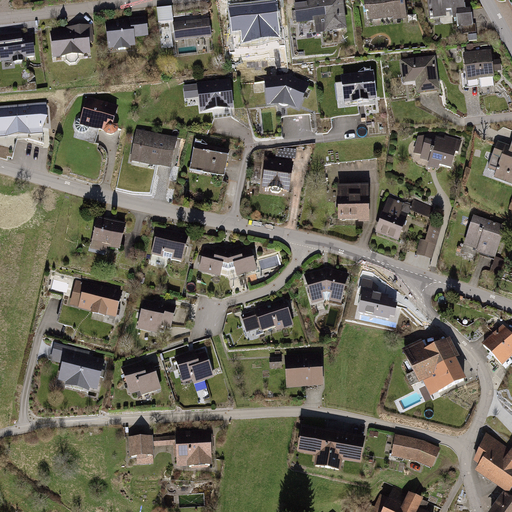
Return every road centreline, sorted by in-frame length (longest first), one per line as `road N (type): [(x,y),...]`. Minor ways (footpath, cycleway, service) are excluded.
road 1 (residential): [(468,447),(319,410),(49,424),(0,435)]
road 2 (residential): [(308,242),(0,164)]
road 3 (residential): [(468,447),(488,395),(485,377),(421,302),(404,269)]
road 4 (residential): [(0,17),(152,0)]
road 5 (residential): [(308,242),(271,290),(204,315)]
